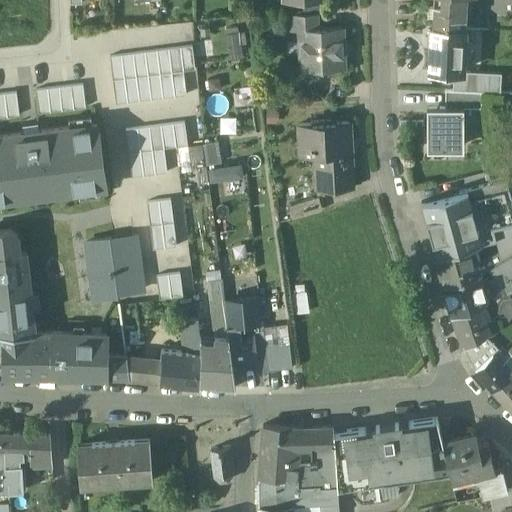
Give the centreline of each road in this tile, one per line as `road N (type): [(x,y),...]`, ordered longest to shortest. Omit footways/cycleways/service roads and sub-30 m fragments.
road 1 (residential): [(458,398),(386,165),(377,0)]
road 2 (residential): [(458,398),(240,410)]
road 3 (residential): [(240,410),(62,406)]
